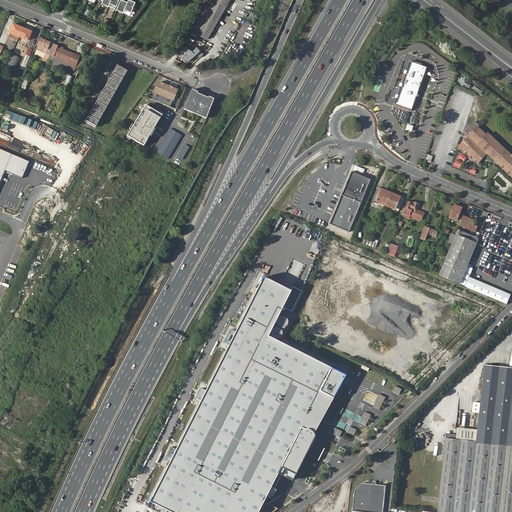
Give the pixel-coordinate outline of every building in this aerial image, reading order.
[(121,0),(120,0),(117,8),(123,11),(125,8),(127,2),(121,0)] [(128,0),(127,2),(125,8),(131,11),(135,2),(130,0),(128,0)] [(207,0),(191,30),(207,38),(227,0),(207,0)] [(10,32),(20,36),(23,28),(13,24),(10,32)] [(23,28),(20,36),(29,40),(32,32),(23,28)] [(42,40),(37,50),(46,53),(50,43),(42,40)] [(57,59),(62,49),(54,45),(50,56),(57,59)] [(63,49),(62,49),(57,59),(70,64),(74,55),(62,51),(63,49)] [(14,69),(19,57),(11,54),(7,66),(14,69)] [(74,71),(80,58),(74,55),(70,64),(68,69),(74,71)] [(56,62),(55,64),(68,69),(70,64),(57,59),(56,61),(56,62)] [(427,67),(410,61),(406,71),(405,71),(404,73),(405,74),(402,84),(401,83),(396,97),(397,98),(394,105),(411,110),(427,67)] [(117,65),(85,121),(93,126),(96,127),(128,71),(123,68),(117,65)] [(174,100),(178,90),(159,82),(155,93),(174,100)] [(198,92),(192,89),(184,109),(207,118),(215,98),(209,96),(209,97),(198,93),(198,92)] [(158,111),(142,101),(122,133),(126,136),(127,134),(144,145),(150,135),(152,136),(156,129),(155,128),(164,113),(159,110),(158,111)] [(463,133),(467,137),(458,147),(476,163),(486,153),(511,177),(511,156),(487,133),(485,135),(476,127),(478,125),(474,121),(463,133)] [(171,128),(157,151),(168,158),(182,135),(171,128)] [(29,160),(0,148),(0,184),(6,170),(22,176),(29,160)] [(455,160),(453,167),(461,170),(465,156),(460,154),(458,161),(455,160)] [(371,180),(352,172),(330,225),(350,232),(371,180)] [(374,200),(386,205),(392,193),(386,191),(386,192),(382,191),(383,189),(379,188),(374,200)] [(392,193),(386,205),(399,210),(404,198),(400,196),(400,197),(396,196),(396,195),(392,193)] [(404,212),(410,214),(414,216),(422,219),(425,213),(417,210),(419,204),(414,202),(411,201),(411,202),(408,201),(404,212)] [(454,205),(449,216),(457,220),(461,210),(460,209),(460,207),(454,205)] [(476,220),(463,215),(459,225),(476,232),(478,226),(474,224),(476,220)] [(426,227),(421,238),(425,240),(429,233),(437,236),(438,232),(426,227)] [(438,275),(459,284),(476,243),(472,241),(455,282),(441,276),(458,235),(455,234),(453,239),(452,243),(445,260),(440,271),(438,275)] [(455,282),(472,241),(458,235),(441,276),(455,282)] [(378,240),(372,238),(369,245),(375,248),(378,240)] [(391,242),(386,253),(395,256),(399,246),(391,242)] [(395,346),(414,295),(353,273),(334,323),(395,346)] [(265,274),(152,501),(174,511),(261,511),(269,496),(274,499),(279,488),(276,486),(280,478),(282,475),(324,391),(264,361),(275,338),(299,291),(265,274)] [(437,322),(445,299),(439,297),(443,285),(410,274),(406,284),(434,294),(426,318),(437,322)] [(465,286),(507,304),(510,295),(469,277),(465,286)] [(449,319),(455,325),(460,320),(463,323),(468,317),(465,314),(468,312),(462,306),(449,319)] [(346,374),(275,338),(264,361),(324,391),(282,475),(293,480),(346,374)] [(511,511),(511,367),(484,364),(476,440),(456,438),(457,433),(446,431),(436,511),(422,510),(440,511),(511,511)] [(407,388),(396,382),(377,382),(404,394),(407,388)] [(382,511),(386,485),(363,483),(355,489),(352,511),(382,511)] [(314,511),(318,511),(334,500),(329,494),(311,507),(314,511)]
